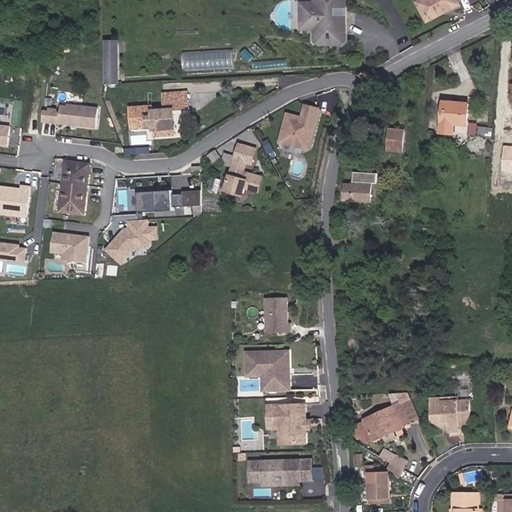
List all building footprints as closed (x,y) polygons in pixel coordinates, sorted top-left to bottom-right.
[(345,8),(344,0),(314,0),(315,3),(301,3),(301,29),(315,29),(315,40),(319,45),(341,45),(345,40),(345,17),(335,17),(335,8),(345,8)] [(460,5),(457,0),(421,0),(417,2),(426,19),(448,8),(449,11),(460,5)] [(345,17),(345,8),(335,8),(335,17),(345,17)] [(427,22),(449,11),(448,8),(426,19),(427,22)] [(117,84),(117,42),(104,42),(105,84),(117,84)] [(185,54),(185,67),(236,68),(236,54),(185,54)] [(190,99),(189,92),(162,94),(163,101),(190,99)] [(176,129),(174,110),(190,109),(190,99),(163,101),(164,110),(154,110),(154,106),(129,108),(131,129),(153,127),(154,135),(167,134),(167,129),(176,129)] [(468,125),(469,104),(445,102),(442,133),(464,135),(465,125),(468,125)] [(43,121),(97,128),(99,109),(68,105),(68,107),(61,107),(60,114),(57,113),(57,110),(50,109),(49,112),(44,112),(43,121)] [(310,146),(319,109),(306,105),(302,118),(288,114),(281,142),(305,148),(306,145),(310,146)] [(11,127),(0,125),(0,145),(8,147),(11,127)] [(492,138),(493,129),(479,127),(478,137),(492,138)] [(403,152),(405,131),(391,129),(389,150),(403,152)] [(275,151),(270,143),(265,146),(269,154),(275,151)] [(251,190),(256,175),(244,172),(247,163),(252,164),(257,149),(240,145),(236,156),(233,166),(229,179),(224,178),(221,188),(243,195),(245,188),(251,190)] [(511,170),(511,149),(503,148),(501,170),(511,170)] [(221,158),(216,150),(209,155),(214,162),(221,158)] [(233,166),(236,156),(225,153),(222,163),(233,166)] [(85,214),(91,164),(67,161),(61,211),(85,214)] [(371,201),(372,183),(377,183),(378,174),(354,172),(354,184),(353,188),(346,188),(345,199),(371,201)] [(259,192),(263,177),(256,175),(251,190),(259,192)] [(218,194),(222,180),(213,177),(209,191),(218,194)] [(1,187),(0,197),(0,213),(28,217),(32,187),(23,186),(22,191),(19,191),(19,189),(1,187)] [(138,212),(174,210),(174,207),(184,206),(183,194),(173,195),(172,190),(137,192),(138,212)] [(130,229),(128,229),(122,236),(120,234),(107,250),(122,263),(135,248),(148,247),(150,245),(150,240),(149,228),(148,219),(130,220),(130,229)] [(149,228),(150,240),(158,239),(158,228),(149,228)] [(90,237),(54,232),(52,252),(64,254),(72,255),(72,261),(87,263),(90,237)] [(20,243),(0,240),(0,259),(25,263),(28,247),(20,246),(20,243)] [(293,332),(292,323),(289,323),(289,318),(286,316),(286,313),(288,311),(288,298),(266,298),(267,333),(293,332)] [(291,369),(290,351),(248,353),(248,373),(273,373),(274,391),(291,390),(291,374),(288,374),(288,369),(291,369)] [(274,391),(273,373),(248,373),(249,376),(264,376),(264,391),(274,391)] [(420,418),(409,393),(397,393),(402,403),(411,422),(420,418)] [(472,416),(471,403),(460,404),(460,401),(442,401),(442,398),(431,399),(432,418),(442,417),(442,420),(450,420),(450,433),(462,432),(461,418),(471,418),(472,416)] [(406,426),(405,424),(411,422),(402,403),(364,421),(365,422),(358,425),(355,427),(360,440),(363,438),(364,441),(368,443),(385,436),(383,432),(393,428),(395,431),(406,426)] [(308,443),(307,430),(307,420),(306,404),(268,405),(269,426),(287,426),(287,444),(308,443)] [(450,433),(450,420),(442,420),(442,417),(432,418),(450,433)] [(461,435),(471,418),(461,418),(462,432),(450,433),(451,436),(461,435)] [(287,444),(287,426),(269,426),(269,429),(280,429),(280,444),(287,444)] [(395,431),(393,428),(383,432),(385,436),(388,442),(398,438),(395,431)] [(410,463),(401,458),(400,459),(387,452),(384,458),(395,465),(405,470),(410,463)] [(363,465),(362,454),(354,455),(355,465),(363,465)] [(302,481),(301,465),(314,464),(313,459),(252,461),(253,472),(263,472),(263,482),(263,483),(302,481)] [(263,482),(263,472),(253,472),(252,461),(250,461),(251,482),(263,482)] [(314,481),(314,464),(301,465),(302,481),(314,481)] [(401,478),(405,470),(395,465),(390,472),(401,478)] [(390,502),(389,473),(381,473),(380,466),(366,466),(366,474),(370,474),(371,503),(390,502)] [(479,511),(480,510),(480,493),(454,493),(454,510),(457,510),(456,511),(479,511)] [(506,511),(506,495),(499,495),(498,511),(506,511)]
